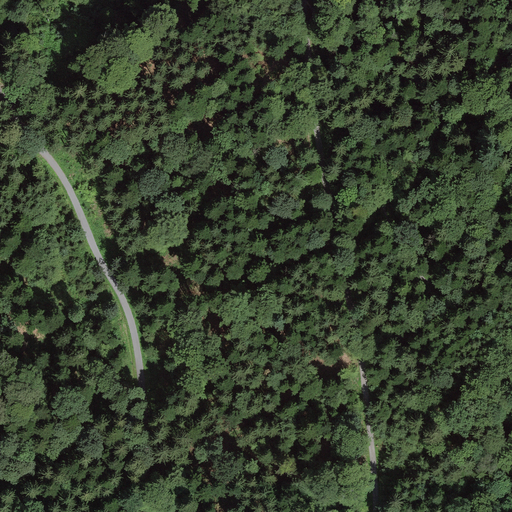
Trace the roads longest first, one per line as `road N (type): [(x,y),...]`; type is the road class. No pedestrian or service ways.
road 1 (track): [(305,0),(320,179),(359,330),(375,511)]
road 2 (track): [(141,511),(144,437),(129,324),(57,169),(0,90)]
